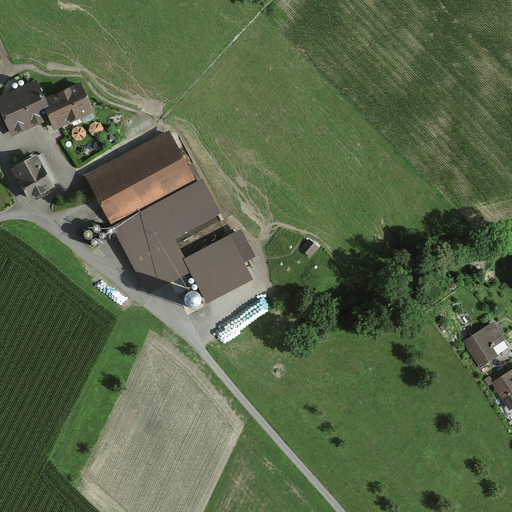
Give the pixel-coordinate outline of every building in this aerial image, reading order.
[(90,77),(48,95),(58,119),(64,133),(106,114),(90,77)] [(43,83),(1,101),(16,136),(58,119),(48,95),(43,83)] [(182,133),(101,175),(159,287),(200,266),(215,295),(255,274),(182,133)] [(41,152),(16,169),(39,203),(64,185),(41,152)] [(319,248),(309,240),(301,249),(310,258),(319,248)] [(494,326),(466,344),(481,367),(496,358),(490,348),(503,340),(494,326)] [(511,368),(490,384),(509,412),(511,409),(511,368)]
